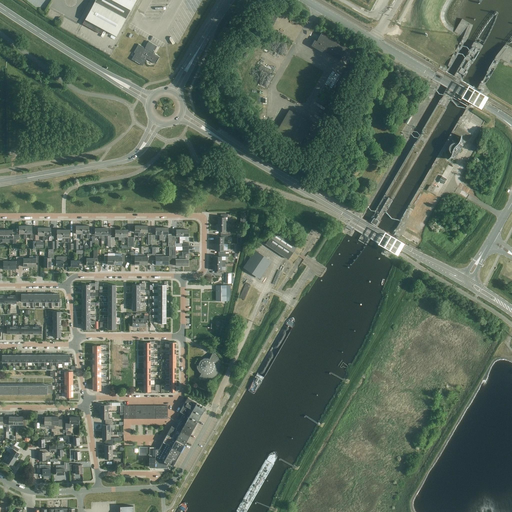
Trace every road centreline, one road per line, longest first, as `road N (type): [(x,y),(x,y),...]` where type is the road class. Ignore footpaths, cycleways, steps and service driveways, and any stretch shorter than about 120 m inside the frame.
road 1 (residential): [(0,216),(200,218)]
road 2 (unclassified): [(162,487),(178,475),(212,415),(251,320)]
road 3 (secondary): [(0,185),(128,161),(161,124)]
road 4 (secondary): [(152,119),(122,159),(0,181)]
road 5 (tertiary): [(511,123),(374,40)]
road 6 (residential): [(85,399),(174,401),(184,386),(182,336)]
road 7 (secondary): [(248,156),(359,221)]
road 8 (residential): [(64,286),(72,277),(183,276)]
road 9 (secondary): [(465,281),(359,221)]
